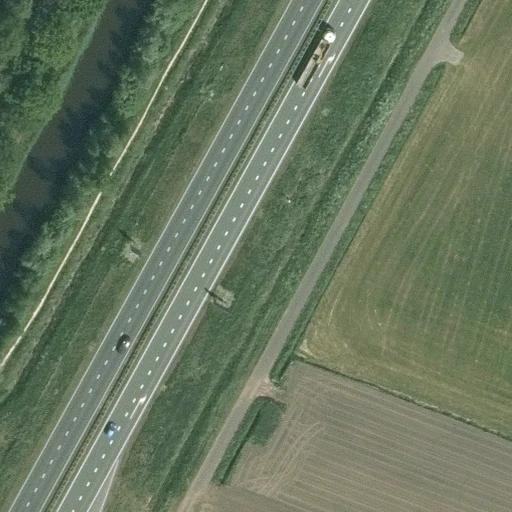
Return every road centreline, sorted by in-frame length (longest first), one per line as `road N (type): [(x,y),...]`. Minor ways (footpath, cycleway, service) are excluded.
road 1 (trunk): [(314,0),(29,511)]
road 2 (trunk): [(62,511),(346,0)]
road 3 (unclassified): [(186,511),(462,0)]
